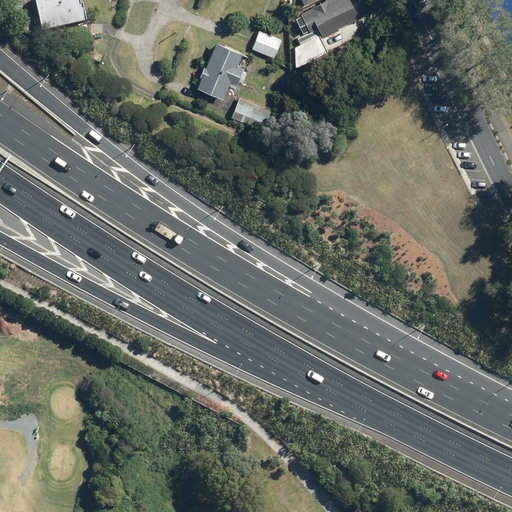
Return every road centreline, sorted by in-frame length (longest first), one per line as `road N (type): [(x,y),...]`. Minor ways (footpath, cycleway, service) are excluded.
road 1 (motorway): [(0,57),(87,133),(265,260),(511,397)]
road 2 (motorway): [(0,125),(307,326),(511,431)]
road 3 (motorway): [(389,409),(256,345),(0,178)]
road 4 (motorway): [(389,409),(206,345),(0,235)]
road 5 (secondary): [(412,0),(511,201)]
road 6 (motorway): [(511,469),(389,409)]
